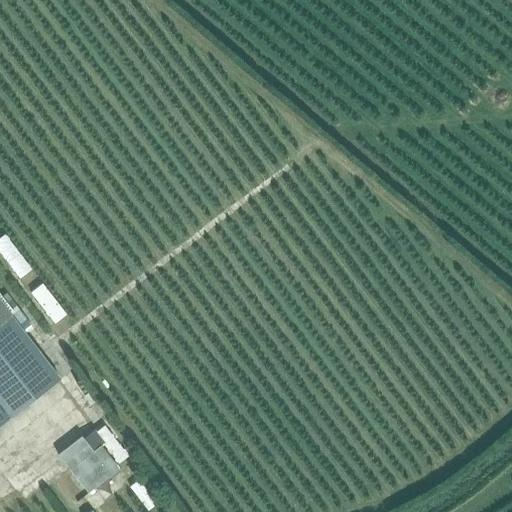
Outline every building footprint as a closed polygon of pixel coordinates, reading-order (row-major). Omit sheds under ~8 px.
[(0,296),(0,425),(63,380),(14,317),(14,316),(13,315),(20,310),(10,295),(3,300),(0,296)] [(50,431),(57,441),(74,429),(67,419),(50,431)] [(119,469),(101,446),(93,451),(82,436),(58,455),(88,493),(119,469)] [(127,475),(145,500),(155,492),(137,467),(127,475)] [(98,511),(88,500),(80,508),(83,511),(98,511)]
